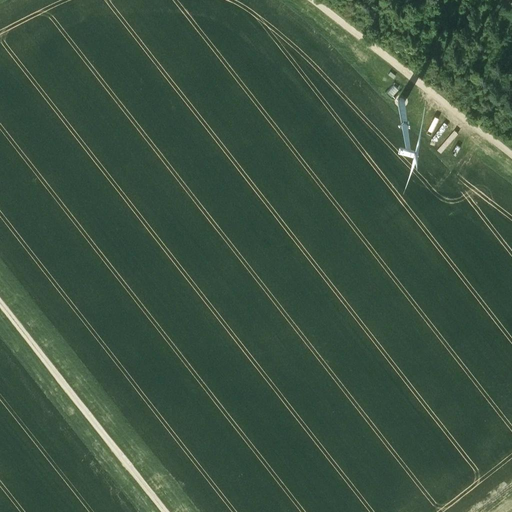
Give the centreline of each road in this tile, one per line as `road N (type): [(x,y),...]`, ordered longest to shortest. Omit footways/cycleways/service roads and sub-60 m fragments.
road 1 (track): [(167,511),(0,301)]
road 2 (track): [(511,156),(315,0)]
